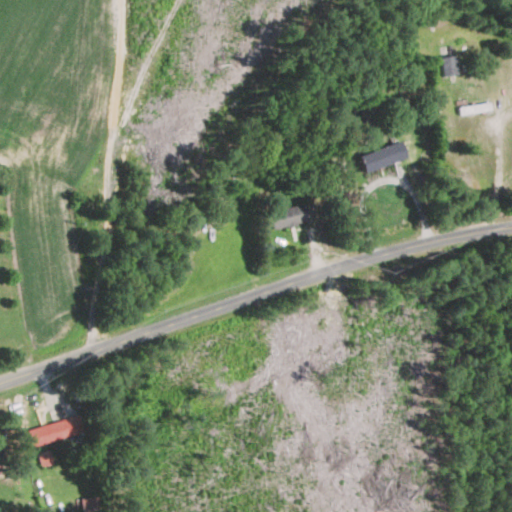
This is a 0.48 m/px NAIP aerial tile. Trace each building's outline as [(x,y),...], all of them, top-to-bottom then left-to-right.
[(440,75),(456,73),(454,54),(438,56),(440,75)] [(363,172),(406,156),(399,138),(357,154),(363,172)] [(307,219),(303,202),(268,212),(272,229),(307,219)] [(26,428),(30,445),(82,431),(78,414),(26,428)] [(40,465),(52,462),(49,449),(37,452),(40,465)] [(79,497),(81,511),(97,511),(96,495),(79,497)]
